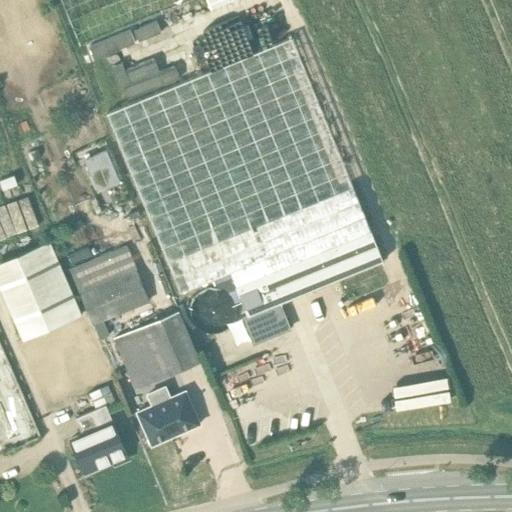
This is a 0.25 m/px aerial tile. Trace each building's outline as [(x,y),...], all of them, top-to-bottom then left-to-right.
[(62,0),(101,94),(285,19),(277,0),(62,0)] [(280,303),(384,260),(292,36),(107,112),(181,291),(230,271),(248,314),(243,316),(254,343),(290,328),(280,303)] [(108,154),(85,163),(98,194),(120,185),(108,154)] [(0,234),(33,227),(26,196),(0,201),(0,234)] [(46,236),(0,255),(0,298),(17,338),(78,312),(46,236)] [(69,268),(93,324),(150,300),(126,244),(69,268)] [(210,332),(214,332),(216,332),(219,331),(223,330),(225,328),(227,327),(229,324),(231,323),(233,320),(234,317),(235,314),(235,312),(235,310),(235,308),(235,306),(234,302),(233,300),(232,298),(231,296),(228,293),(227,292),(224,290),(222,289),(218,287),(216,287),(212,287),(209,287),(207,287),(203,288),(201,290),(199,291),(197,292),(195,295),(193,297),(192,299),(191,301),(191,302),(190,304),(190,307),(190,308),(190,312),(190,314),(190,315),(191,316),(192,318),(193,321),(195,324),(197,326),(199,328),(202,329),(205,331),(208,331),(210,332)] [(114,336),(136,388),(202,360),(179,308),(114,336)] [(0,453),(42,436),(0,339),(0,453)] [(200,423),(185,390),(170,397),(165,386),(148,393),(153,404),(137,411),(152,444),(200,423)] [(70,437),(85,472),(127,454),(106,403),(75,416),(82,432),(70,437)]
